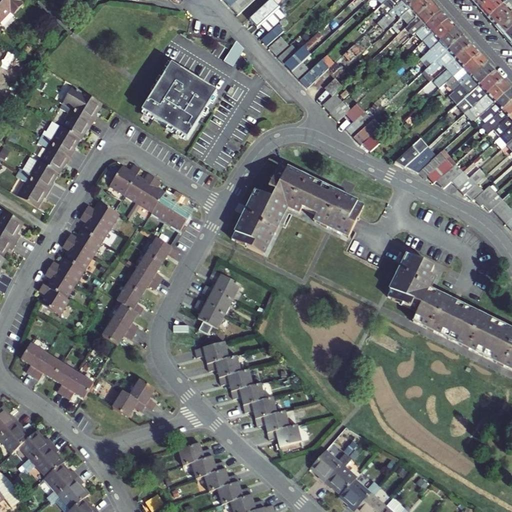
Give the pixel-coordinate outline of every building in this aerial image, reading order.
[(13,16),(23,6),(17,0),(0,0),(0,23),(10,13),(13,16)] [(240,0),(232,8),(240,16),(252,5),(257,0),(240,0)] [(400,17),(419,0),(403,0),(393,9),(385,17),(377,24),(383,31),(394,21),(392,18),(397,13),(400,17)] [(403,0),(386,0),(386,1),(381,5),(385,8),(380,12),(385,17),(393,9),(403,0)] [(408,26),(433,3),(430,0),(419,0),(400,17),(401,18),(408,26)] [(472,0),(471,1),(479,10),(490,0),(472,0)] [(487,19),(507,0),(490,0),(479,10),(487,19)] [(511,0),(507,0),(487,19),(495,27),(511,11),(511,0)] [(415,34),(440,11),(433,3),(408,26),(405,28),(412,37),(415,34)] [(376,10),(379,13),(380,12),(385,8),(381,5),(376,10)] [(290,13),(284,7),(264,25),(269,31),(290,13)] [(415,34),(423,42),(448,20),(440,11),(415,34)] [(511,11),(495,27),(503,36),(511,27),(511,11)] [(430,50),(455,28),(448,20),(423,42),(430,50)] [(511,27),(503,36),(511,45),(511,43),(511,27)] [(431,66),(463,37),(455,28),(430,50),(419,60),(422,64),(426,60),(431,66)] [(276,31),(265,41),(270,46),(281,36),(276,31)] [(445,69),(471,46),(463,37),(431,66),(427,69),(426,71),(430,75),(441,65),(445,69)] [(272,49),(281,57),(292,46),(284,38),(272,49)] [(243,50),(236,42),(224,62),(232,67),(243,50)] [(315,47),(311,43),(301,53),(288,65),(297,74),(306,65),(313,58),(308,53),(315,47)] [(282,58),(288,65),(301,53),(295,46),(282,58)] [(433,84),(439,90),(443,86),(453,77),(479,54),(471,46),(445,69),(449,74),(443,79),(441,76),(433,84)] [(456,80),(446,89),(451,95),(487,63),(479,54),(453,77),(456,80)] [(422,64),(427,69),(431,66),(426,60),(422,64)] [(451,95),(448,97),(456,106),(494,72),(487,63),(451,95)] [(216,93),(171,65),(141,112),(187,140),(216,93)] [(306,65),(297,74),(302,79),(312,70),(306,65)] [(312,90),(329,74),(321,66),(304,82),(312,90)] [(421,75),(429,84),(434,79),(430,75),(426,71),(421,75)] [(502,81),(494,72),(456,106),(464,115),(465,115),(466,113),(465,113),(476,103),(477,104),(502,81)] [(443,86),(446,89),(456,80),(453,77),(443,86)] [(329,89),(336,97),(338,95),(346,87),(339,79),(329,89)] [(479,117),(510,90),(502,81),(477,104),(476,103),(465,113),(466,113),(465,115),(473,123),(479,117)] [(93,98),(86,93),(74,86),(63,104),(95,124),(100,116),(99,115),(97,114),(103,104),(93,98)] [(511,91),(510,90),(479,117),(483,122),(484,121),(487,124),(511,100),(511,91)] [(335,114),(346,103),(338,95),(336,97),(327,106),(335,114)] [(511,113),(511,100),(487,124),(481,128),(488,136),(493,131),(511,113)] [(355,112),(346,103),(335,114),(333,116),(342,125),(350,117),(355,112)] [(68,120),(63,127),(80,138),(82,138),(82,139),(88,129),(90,130),(91,131),(95,124),(63,104),(61,107),(70,113),(66,119),(68,120)] [(355,112),(350,117),(357,124),(361,120),(369,112),(362,105),(355,112)] [(369,112),(361,120),(357,124),(351,130),(355,135),(374,117),(369,112)] [(511,113),(493,131),(499,139),(511,127),(511,113)] [(362,145),(380,129),(373,122),(356,139),(362,145)] [(44,134),(42,137),(73,156),(77,149),(76,148),(75,147),(80,138),(63,127),(62,127),(58,134),(56,133),(52,139),(44,134)] [(494,143),(501,150),(506,146),(511,140),(511,127),(499,139),(494,143)] [(46,153),(41,161),(58,171),(59,172),(66,162),(67,163),(68,163),(73,156),(42,137),(39,141),(48,146),(45,152),(46,153)] [(408,167),(421,155),(425,151),(428,148),(419,139),(412,146),(397,160),(406,169),(408,167)] [(425,151),(421,155),(408,167),(420,173),(434,160),(425,151)] [(442,153),(434,160),(420,173),(426,180),(429,177),(448,160),(442,153)] [(451,157),(448,160),(429,177),(436,184),(438,182),(454,168),(458,164),(451,157)] [(21,168),(19,171),(50,190),(54,183),(53,182),(52,182),(58,171),(41,161),(40,160),(39,159),(34,167),(33,167),(29,173),(21,168)] [(233,236),(265,253),(290,206),(302,212),(304,207),(311,211),(318,215),(316,219),(349,237),(357,221),(366,205),(353,198),(325,184),(290,165),(290,166),(283,163),(268,193),(259,188),(251,204),(246,212),(233,236)] [(124,196),(137,176),(141,170),(134,166),(130,172),(122,167),(110,187),(111,189),(124,196)] [(454,168),(438,182),(445,189),(449,185),(461,175),(454,168)] [(22,186),(17,194),(37,206),(43,196),(44,197),(46,197),(50,190),(19,171),(16,175),(24,180),(21,186),(22,186)] [(138,205),(154,179),(148,175),(144,181),(137,176),(124,196),(135,203),(138,205)] [(468,182),(461,175),(449,185),(456,192),(468,182)] [(152,214),(164,194),(156,189),(160,183),(154,179),(138,205),(140,207),(152,214)] [(463,199),(466,197),(474,189),(468,182),(456,192),(463,199)] [(474,189),(466,197),(472,204),(476,201),(483,194),(477,187),(474,189)] [(124,196),(111,189),(108,194),(120,202),(124,196)] [(476,201),(483,208),(484,207),(493,198),(486,191),(483,194),(476,201)] [(166,223),(182,196),(176,192),(172,199),(164,194),(152,214),(166,223)] [(166,223),(180,232),(192,212),(184,206),(188,200),(182,196),(166,223)] [(493,198),(484,207),(491,213),(493,211),(503,202),(496,196),(493,198)] [(504,201),(503,202),(493,211),(500,218),(510,208),(504,201)] [(99,203),(94,212),(88,208),(84,214),(110,230),(119,216),(99,203)] [(128,220),(138,205),(135,203),(126,218),(128,220)] [(131,222),(140,207),(138,205),(128,220),(131,222)] [(511,219),(511,210),(510,208),(500,218),(507,225),(511,219)] [(0,231),(17,242),(22,234),(18,232),(17,231),(23,222),(5,210),(0,218),(0,231)] [(84,214),(80,220),(86,224),(81,232),(101,244),(110,230),(84,214)] [(156,239),(141,230),(139,233),(154,243),(156,239)] [(0,255),(2,257),(9,246),(10,247),(13,249),(17,242),(0,231),(0,255)] [(101,244),(81,232),(76,239),(70,236),(66,242),(92,258),(101,244)] [(154,243),(146,255),(162,265),(167,255),(175,260),(179,253),(170,248),(156,239),(154,243)] [(92,258),(66,242),(62,248),(68,252),(64,260),(84,272),(92,258)] [(137,271),(159,285),(163,279),(156,274),(162,265),(146,255),(137,271)] [(511,374),(511,333),(430,290),(436,278),(431,276),(434,269),(409,255),(390,290),(391,291),(388,297),(417,312),(413,321),(511,374)] [(59,267),(53,263),(49,270),(75,286),(84,272),(64,260),(59,267)] [(75,286),(49,270),(45,276),(51,280),(46,287),(66,300),(75,286)] [(127,286),(142,296),(148,286),(155,291),(159,285),(137,271),(127,286)] [(233,301),(240,287),(213,273),(209,280),(216,284),(213,291),(233,301)] [(66,300),(46,287),(43,285),(38,292),(45,296),(39,304),(60,317),(69,302),(66,300)] [(122,306),(137,315),(139,316),(143,310),(136,305),(142,296),(127,286),(117,302),(122,306)] [(209,298),(205,305),(225,316),(233,301),(213,291),(206,287),(202,294),(209,298)] [(225,316),(205,305),(198,302),(194,309),(201,313),(198,320),(203,323),(212,328),(218,330),(225,316)] [(112,321),(134,335),(138,329),(131,324),(137,315),(122,306),(112,321)] [(112,321),(102,337),(117,347),(123,337),(130,341),(134,335),(112,321)] [(203,323),(198,332),(207,336),(212,328),(203,323)] [(205,358),(207,365),(229,360),(225,344),(221,344),(194,350),(196,360),(205,358)] [(46,355),(30,345),(21,360),(30,367),(26,374),(32,378),(46,355)] [(62,365),(46,355),(32,378),(38,382),(43,374),(52,380),(62,365)] [(219,381),(241,376),(237,359),(229,360),(207,365),(209,374),(217,373),(219,381)] [(77,375),(62,365),(52,380),(61,386),(57,393),(63,397),(77,375)] [(250,374),(241,376),(219,381),(221,391),(230,389),(231,394),(253,389),(250,374)] [(93,385),(77,375),(63,397),(69,401),(74,394),(84,400),(93,385)] [(129,397),(145,407),(152,411),(156,405),(149,400),(155,391),(140,381),(129,397)] [(243,407),(265,402),(262,387),(253,389),(231,394),(234,404),(242,402),(243,407)] [(122,393),(112,409),(127,418),(134,409),(141,413),(145,407),(129,397),(122,393)] [(254,415),(255,422),(278,417),(274,400),(265,402),(243,407),(245,417),(254,415)] [(0,438),(19,422),(14,416),(12,418),(3,408),(0,410),(0,438)] [(278,417),(255,422),(257,431),(265,429),(267,436),(297,428),(294,413),(278,417)] [(8,448),(13,454),(23,446),(30,439),(21,429),(23,427),(19,422),(0,438),(0,442),(6,449),(8,448)] [(297,428),(267,436),(269,444),(278,442),(279,450),(301,445),(297,428)] [(24,465),(27,469),(54,444),(48,437),(46,439),(39,431),(30,439),(23,446),(28,452),(26,454),(31,459),(24,465)] [(185,463),(192,461),(214,454),(212,447),(204,450),(201,440),(180,446),(185,463)] [(44,469),(48,474),(62,462),(64,460),(57,452),(59,450),(54,444),(27,469),(30,472),(37,466),(41,471),(44,469)] [(328,446),(313,462),(321,469),(319,472),(326,478),(351,453),(347,449),(341,455),(335,450),(334,451),(328,446)] [(351,453),(326,478),(332,484),(334,482),(343,491),(358,476),(352,470),(354,468),(348,462),(354,456),(351,453)] [(192,461),(197,477),(204,474),(227,467),(225,461),(217,463),(214,454),(192,461)] [(62,462),(48,474),(46,476),(51,481),(49,482),(54,488),(47,494),(50,498),(77,474),(72,468),(69,470),(62,462)] [(0,466),(0,497),(3,495),(7,492),(15,502),(27,493),(27,492),(22,485),(17,479),(9,472),(0,466)] [(204,474),(209,490),(217,487),(239,480),(237,474),(230,476),(227,467),(204,474)] [(56,499),(66,510),(82,496),(88,491),(80,481),(82,479),(77,474),(50,498),(53,502),(56,499)] [(358,476),(343,491),(342,492),(350,500),(348,502),(356,509),(380,483),(376,479),(370,485),(365,480),(364,482),(358,476)] [(217,487),(222,503),(230,500),(252,493),(250,487),(242,490),(239,480),(217,487)] [(379,511),(387,504),(381,499),(383,497),(378,492),(383,486),(380,483),(356,509),(359,511),(379,511)] [(252,493),(230,500),(233,511),(246,511),(265,506),(263,500),(255,503),(252,493)] [(94,511),(98,509),(93,502),(90,505),(82,496),(66,510),(67,511),(94,511)] [(265,506),(246,511),(276,511),(273,503),(265,506)]
